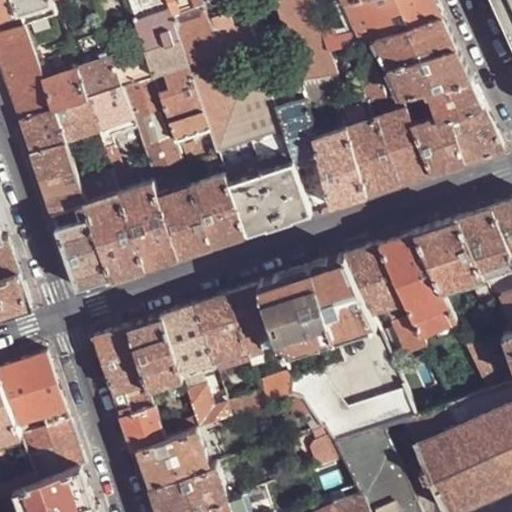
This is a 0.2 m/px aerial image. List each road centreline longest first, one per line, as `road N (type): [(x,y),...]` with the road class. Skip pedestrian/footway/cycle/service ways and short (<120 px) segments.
road 1 (trunk): [(0,33),(511,170)]
road 2 (trunk): [(511,169),(0,33)]
road 3 (secondary): [(63,318),(511,170)]
road 4 (residential): [(130,511),(63,318)]
road 5 (residential): [(63,318),(0,129)]
